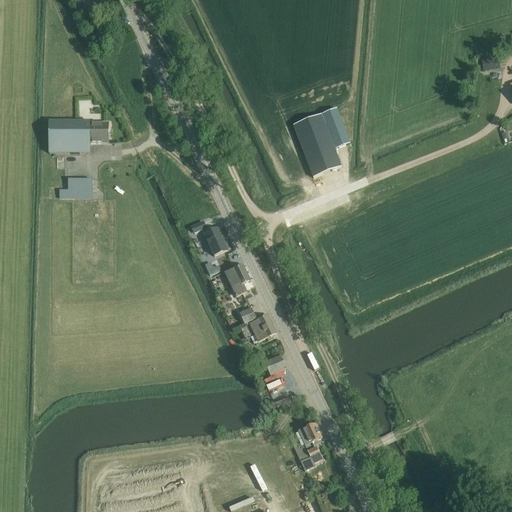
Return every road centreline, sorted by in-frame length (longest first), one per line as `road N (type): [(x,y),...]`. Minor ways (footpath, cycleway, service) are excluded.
road 1 (secondary): [(371,511),(124,0)]
road 2 (track): [(288,339),(291,320),(265,224),(159,40),(129,10)]
road 3 (track): [(365,449),(265,224)]
road 4 (track): [(377,445),(426,413),(443,361),(511,331)]
